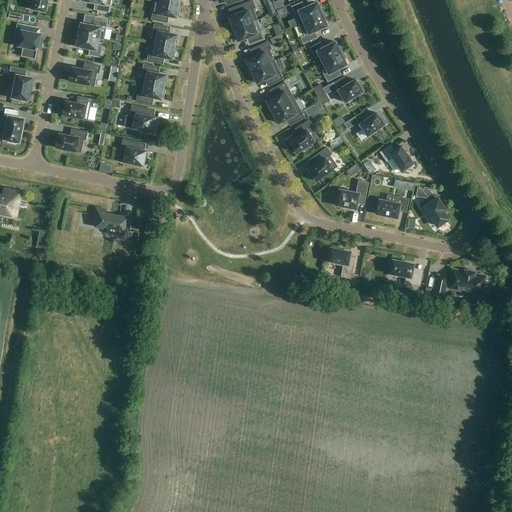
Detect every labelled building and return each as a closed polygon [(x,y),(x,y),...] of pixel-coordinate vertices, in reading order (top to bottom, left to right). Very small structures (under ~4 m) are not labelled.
[(14,0),(15,11),(26,11),(26,0),(14,0)] [(27,0),(27,2),(33,3),(32,10),(45,12),(46,8),(47,0),(27,0)] [(84,0),(84,2),(94,4),(95,4),(94,10),(106,12),(109,13),(111,0),(84,0)] [(281,0),(278,0),(273,2),(275,8),(283,5),(281,0)] [(231,30),(257,21),(253,9),(255,8),(252,1),(238,7),(240,13),(229,17),(231,22),(229,23),(231,30)] [(178,10),(179,6),(158,2),(155,14),(153,13),(152,20),(164,22),(166,16),(176,18),(177,17),(178,17),(180,10),(178,10)] [(299,25),(324,14),(321,8),(320,9),(317,3),(305,8),(302,2),(291,7),(294,13),(299,25)] [(284,8),(277,11),(280,17),(287,14),(284,8)] [(324,14),(299,25),(304,36),(300,38),(303,44),(318,38),(315,32),(328,27),(325,21),(327,20),(324,14)] [(77,28),(76,35),(100,39),(104,40),(107,22),(95,20),(94,25),(80,22),(79,28),(77,28)] [(257,21),(231,30),(234,38),(236,37),(238,42),(249,37),(252,44),(264,40),(257,21)] [(153,43),(174,47),(175,44),(177,44),(178,37),(176,37),(177,35),(166,33),(167,27),(155,24),(153,31),(156,31),(153,43)] [(21,57),(35,60),(37,51),(38,51),(39,46),(42,47),(43,37),(34,36),(36,28),(22,26),(18,47),(23,48),(21,57)] [(19,41),(20,31),(3,29),(0,50),(0,49),(0,54),(4,55),(3,59),(19,61),(20,50),(13,49),(15,40),(19,41)] [(99,39),(76,35),(74,42),(76,42),(75,47),(89,50),(88,56),(100,58),(103,45),(98,45),(99,39)] [(249,73),(274,61),(269,50),(271,49),(268,42),(254,49),(257,55),(246,60),(248,65),(246,66),(249,73)] [(323,63),(343,53),(340,47),(338,48),(335,42),(323,48),(320,43),(309,48),(315,59),(319,57),(323,63)] [(173,51),(174,47),(153,43),(151,55),(149,55),(147,61),(160,64),(161,57),(172,60),(172,58),(174,59),(175,52),(173,51)] [(343,53),(323,63),(326,70),(322,72),(327,83),(338,77),(335,71),(347,65),(344,60),(346,59),(343,53)] [(274,61),(249,73),(253,80),(255,79),(257,84),(268,79),(271,85),(283,79),(274,61)] [(99,73),(101,66),(88,64),(87,71),(72,68),(71,73),(69,81),(94,86),(97,73),(99,73)] [(143,83),(164,88),(164,84),(166,84),(167,77),(166,77),(166,75),(155,73),(156,67),(144,65),(143,71),(145,72),(143,83)] [(28,101),(29,94),(28,93),(31,79),(24,78),(25,71),(10,68),(8,78),(15,79),(11,99),(27,102),(27,101),(28,101)] [(334,93),(337,98),(341,95),(345,103),(365,91),(360,84),(359,85),(355,80),(334,93)] [(163,91),(164,88),(143,83),(140,96),(138,95),(136,102),(149,104),(150,98),(161,100),(161,98),(163,99),(165,92),(163,91)] [(270,114),(294,100),(285,83),(273,89),(277,95),(266,101),(269,106),(266,107),(270,114)] [(322,89),(325,95),(337,89),(333,83),(322,89)] [(320,85),(313,89),(313,90),(315,93),(322,89),(320,85)] [(92,107),(94,100),(81,98),(80,105),(65,102),(64,107),(62,115),(87,120),(90,107),(92,107)] [(294,100),(270,114),(274,121),(276,120),(279,124),(289,118),(293,124),(304,118),(294,100)] [(102,110),(102,103),(95,103),(96,127),(105,127),(105,110),(102,110)] [(155,118),(144,115),(146,108),(132,106),(130,117),(127,116),(124,127),(144,131),(143,132),(150,134),(151,132),(153,132),(154,126),(155,127),(157,120),(155,119),(155,118)] [(309,107),(303,110),(307,116),(312,113),(309,107)] [(19,144),(24,120),(16,119),(18,112),(5,110),(4,116),(8,117),(3,141),(8,142),(7,144),(16,146),(16,143),(19,144)] [(380,118),(376,113),(355,128),(359,132),(362,129),(368,137),(386,124),(381,117),(380,118)] [(336,117),(322,126),(326,132),(340,123),(336,117)] [(343,124),(347,130),(358,123),(354,117),(343,124)] [(304,151),(310,147),(309,146),(318,140),(311,128),(313,127),(309,121),(298,128),(302,134),(290,142),(293,146),(292,147),(297,154),(303,150),(304,151)] [(86,140),(87,133),(75,130),(73,137),(59,134),(58,140),(57,140),(56,148),(63,149),(62,151),(69,152),(70,151),(81,153),(83,139),(86,140)] [(146,161),(148,154),(146,154),(146,152),(135,149),(137,142),(123,140),(119,161),(135,164),(134,166),(141,168),(142,166),(144,166),(145,160),(146,161)] [(390,145),(379,152),(386,162),(392,158),(402,172),(413,164),(400,146),(394,150),(390,145)] [(316,182),(337,167),(329,156),(331,155),(327,148),(316,156),(320,161),(308,170),(312,175),(311,175),(316,182)] [(367,160),(361,165),(365,169),(371,165),(367,160)] [(366,179),(374,182),(376,175),(368,173),(366,179)] [(336,195),(334,204),(337,204),(336,206),(348,208),(348,209),(356,211),(357,202),(364,203),(367,189),(368,183),(358,181),(357,187),(355,193),(339,190),(338,196),(336,195)] [(413,191),(414,183),(405,181),(404,189),(413,191)] [(436,200),(430,190),(417,188),(416,197),(428,199),(430,204),(425,207),(437,227),(448,220),(443,212),(445,211),(438,199),(436,200)] [(0,212),(15,216),(20,193),(3,190),(2,196),(0,195),(0,212)] [(379,200),(376,214),(397,219),(399,211),(406,212),(408,200),(396,197),(386,195),(385,201),(379,200)] [(107,210),(96,208),(92,226),(107,229),(106,233),(123,236),(124,230),(128,231),(130,219),(106,214),(107,210)] [(38,231),(36,248),(43,249),(46,233),(38,231)] [(355,287),(358,275),(352,274),(355,258),(349,256),(350,252),(338,250),(338,248),(331,246),(331,248),(330,248),(330,249),(328,249),(326,257),(328,257),(327,261),(334,263),(334,265),(342,267),(340,277),(350,279),(349,286),(355,287)] [(397,276),(406,277),(405,284),(419,286),(422,274),(412,272),(413,265),(392,260),(389,274),(390,274),(390,276),(397,278),(397,276)] [(449,289),(481,295),(485,277),(474,274),(474,273),(464,270),(463,272),(453,270),(449,289)] [(434,294),(433,297),(443,299),(447,280),(446,280),(437,278),(434,294)] [(411,295),(411,298),(422,300),(423,296),(423,293),(412,291),(411,295)]
